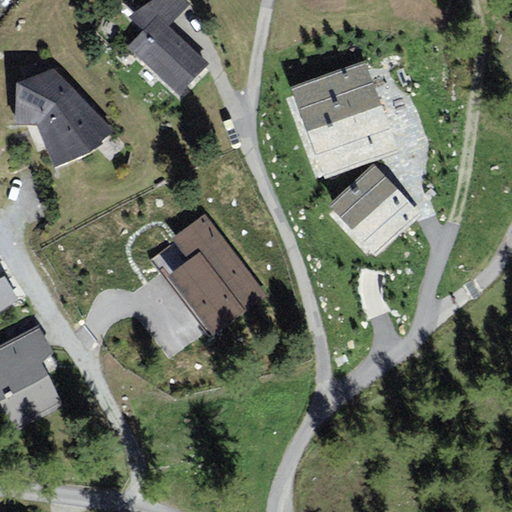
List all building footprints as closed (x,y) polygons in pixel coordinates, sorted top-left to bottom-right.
[(190,4),(185,0),(154,0),(130,18),(143,30),(127,47),(179,96),(210,63),(170,26),(190,4)] [(400,152),(364,59),(292,87),(327,180),(400,152)] [(38,125),(74,89),(55,69),(18,83),(15,125),(38,125)] [(74,89),(38,125),(54,168),(91,152),(113,131),(74,89)] [(421,215),(374,164),(330,205),(377,256),(421,215)] [(234,254),(207,218),(169,247),(217,310),(265,273),(244,246),(234,254)] [(0,311),(19,300),(5,276),(0,279),(0,311)] [(38,324),(0,344),(0,401),(2,400),(19,430),(66,405),(42,362),(55,355),(38,324)]
